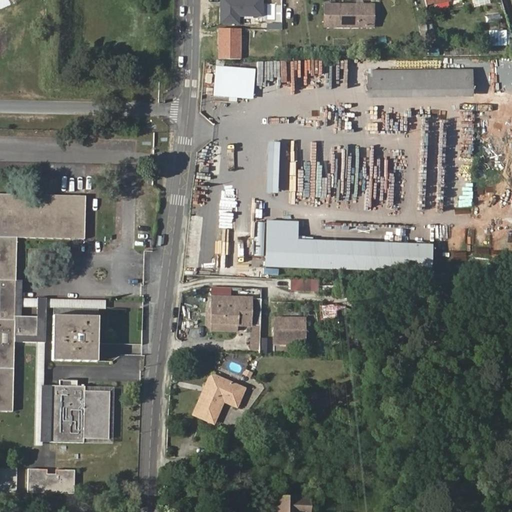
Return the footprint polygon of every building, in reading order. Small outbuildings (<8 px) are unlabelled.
[(264,0),(219,0),(219,23),(240,23),(240,16),(264,17),(264,0)] [(373,4),(325,4),(325,26),(374,25),(373,4)] [(241,28),(219,28),(219,59),(241,59),(241,28)] [(489,45),(506,45),(506,31),(490,30),(489,45)] [(471,70),(367,70),(368,89),(471,89),(471,70)] [(484,88),(499,91),(501,82),(486,79),(484,88)] [(262,191),(273,192),(275,142),(264,142),(262,191)] [(223,183),(224,144),(213,143),(213,152),(201,151),(201,166),(206,166),(205,182),(223,183)] [(0,410),(12,411),(14,342),(44,343),(44,318),(14,317),(15,306),(15,298),(16,239),(83,240),(85,196),(0,194),(0,410)] [(268,222),(267,267),(434,272),(435,246),(297,242),(299,222),(268,222)] [(234,228),(234,249),(251,249),(251,228),(234,228)] [(219,274),(235,275),(235,269),(227,268),(230,234),(222,233),(219,274)] [(316,280),(288,278),(287,290),(315,292),(316,280)] [(248,297),(215,295),(214,307),(210,307),(210,320),(232,321),(232,317),(238,317),(238,321),(238,324),(248,324),(248,297)] [(94,300),(15,298),(15,306),(93,309),(94,300)] [(99,316),(52,315),(50,360),(97,361),(99,316)] [(302,319),(272,318),(271,341),(301,343),(302,319)] [(256,337),(257,353),(266,353),(265,337),(256,337)] [(209,374),(203,388),(206,389),(204,393),(201,392),(192,414),(212,423),(222,401),(227,403),(235,386),(209,374)] [(108,438),(109,390),(104,390),(85,390),(85,386),(76,386),(69,385),(59,385),(51,385),(49,441),(83,442),(83,437),(108,438)] [(243,389),(235,386),(227,403),(236,407),(243,389)] [(0,492),(16,493),(17,469),(0,468),(0,492)] [(29,469),(28,493),(75,494),(75,470),(56,470),(56,474),(48,474),(48,469),(29,469)] [(278,493),(277,506),(276,511),(309,511),(309,495),(278,493)]
